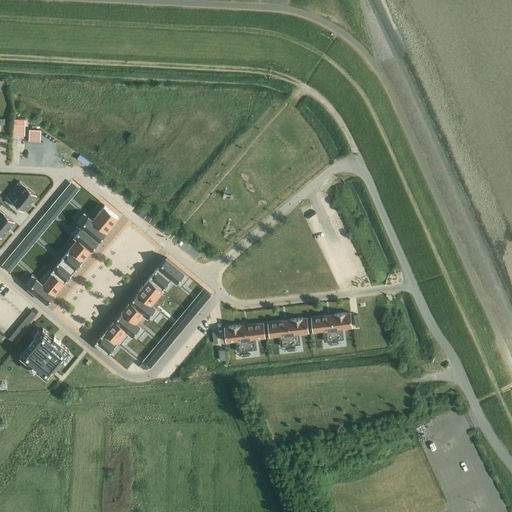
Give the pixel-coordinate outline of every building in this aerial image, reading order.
[(13,119),(12,132),(24,132),(25,119),(13,119)] [(41,132),(40,146),(73,146),(72,132),(41,132)] [(19,193),(12,201),(23,211),(36,196),(20,182),(14,189),(19,193)] [(82,200),(74,209),(81,217),(90,209),(82,200)] [(69,204),(61,211),(75,225),(81,218),(69,204)] [(146,205),(138,215),(167,236),(174,226),(146,205)] [(0,236),(1,238),(14,222),(0,210),(0,236)] [(66,218),(57,227),(65,236),(74,225),(66,218)] [(52,224),(43,237),(59,249),(65,237),(52,224)] [(130,235),(124,242),(138,253),(144,247),(130,236),(130,235)] [(49,242),(42,252),(52,260),(58,250),(49,242)] [(124,242),(116,253),(125,260),(133,249),(124,243),(124,242)] [(35,247),(28,258),(34,261),(45,270),(52,261),(35,247)] [(116,254),(108,267),(120,275),(127,262),(116,254)] [(34,261),(26,272),(38,280),(38,281),(45,271),(34,261)] [(108,268),(101,279),(115,289),(121,278),(108,268)] [(21,269),(15,279),(33,290),(32,289),(38,281),(21,269)] [(101,280),(95,291),(107,299),(107,300),(114,290),(101,280)] [(96,292),(89,301),(90,301),(100,309),(107,301),(96,292)] [(89,302),(81,313),(82,313),(92,320),(99,309),(89,302)] [(350,313),(311,317),(313,332),(323,331),(324,342),(343,339),(342,329),(352,327),(350,313)] [(81,314),(75,323),(87,331),(93,322),(81,314)] [(281,347),(300,344),(298,334),(308,333),(306,318),(268,322),(270,337),(279,336),(281,347)] [(237,352),(256,350),(255,339),(265,338),(263,323),(224,327),(226,342),(236,341),(237,352)] [(43,329),(20,357),(47,379),(70,352),(60,343),(61,342),(54,336),(53,338),(43,329)] [(220,361),(226,360),(225,349),(218,350),(220,361)]
